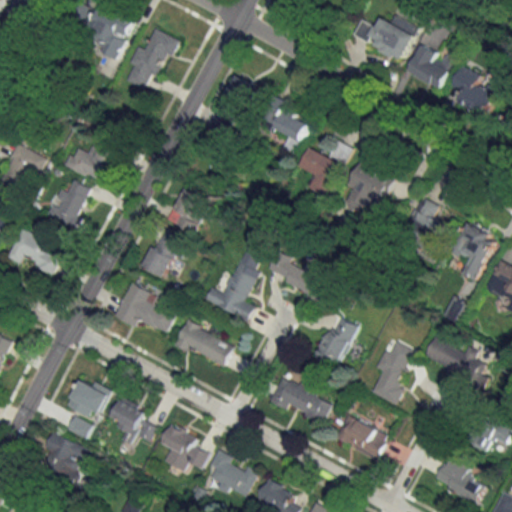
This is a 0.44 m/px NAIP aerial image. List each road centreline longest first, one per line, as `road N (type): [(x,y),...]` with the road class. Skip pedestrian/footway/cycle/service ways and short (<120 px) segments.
road 1 (residential): [(0,455),(244,0)]
road 2 (residential): [(404,511),(0,290)]
road 3 (residential): [(202,0),(293,47),(511,187)]
